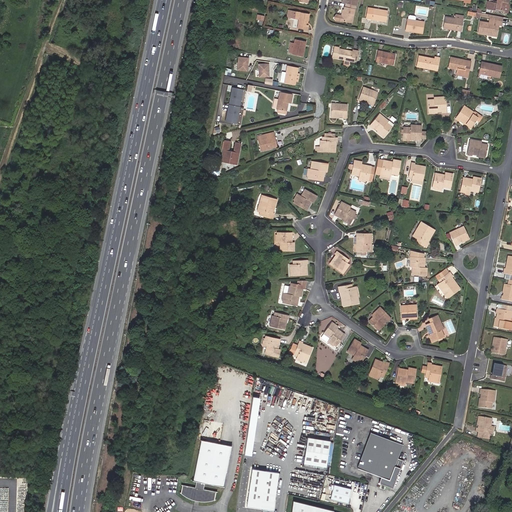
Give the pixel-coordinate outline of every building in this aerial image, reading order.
[(495,10),(496,9),(504,11),(505,2),(507,2),(507,0),(497,0),(497,2),(488,0),(486,9),(490,9),(495,10)] [(344,9),(343,11),(342,11),(341,15),(337,14),(334,17),(335,19),(340,20),(352,23),(356,5),(346,3),(345,6),(344,9)] [(386,21),(388,11),(368,7),(366,18),(386,21)] [(306,29),(309,14),(292,10),(291,18),(299,19),(297,27),(306,29)] [(501,25),(502,17),(491,14),(490,19),(489,19),(489,23),(480,22),(478,32),(486,33),(494,35),(496,24),(498,25),(501,25)] [(422,32),(424,22),(415,20),(416,17),(415,16),(410,15),(408,16),(408,19),(407,19),(405,31),(410,31),(410,30),(422,32)] [(461,30),(463,20),(455,19),(445,17),(443,27),(461,30)] [(496,37),(498,25),(496,24),(494,35),(486,33),(485,35),(496,37)] [(303,56),(306,41),(295,39),(294,43),(292,53),(292,54),(303,56)] [(355,55),(357,56),(358,51),(353,50),(352,51),(339,49),(339,47),(334,46),(332,57),(337,58),(344,60),(350,61),(354,62),(354,60),(355,55)] [(393,65),(395,54),(377,51),(376,61),(393,65)] [(434,57),(434,59),(418,56),(416,66),(437,70),(440,58),(434,57)] [(247,71),(248,58),(238,57),(237,70),(247,71)] [(468,76),(469,72),(465,71),(467,60),(450,57),(448,67),(457,69),(456,74),(468,76)] [(499,78),(502,66),(481,62),(478,73),(499,78)] [(270,77),(269,63),(259,64),(259,77),(270,77)] [(294,85),(295,81),(297,73),(298,67),(288,65),(284,83),(294,85)] [(243,89),(232,87),(225,121),(236,123),(243,89)] [(362,101),(362,99),(365,100),(374,104),(378,92),(363,87),(358,99),(362,101)] [(284,111),(286,102),(288,103),(290,103),(292,94),(280,91),(276,109),(278,109),(277,113),(285,114),(286,111),(284,111)] [(434,100),(427,100),(428,111),(437,111),(441,110),(441,112),(447,112),(446,97),(433,97),(434,100)] [(331,103),(331,115),(339,116),(342,116),(342,118),(346,118),(347,104),(331,103)] [(459,121),(460,120),(464,122),(471,127),(477,118),(472,114),(473,112),(463,106),(455,118),(459,121)] [(392,127),(387,123),(388,121),(379,113),(369,125),(373,128),(374,127),(377,130),(384,136),(392,127)] [(410,137),(413,137),(413,139),(421,139),(421,131),(421,126),(410,125),(410,127),(403,127),(403,129),(402,134),(402,138),(409,139),(410,137)] [(266,134),(267,138),(258,140),(260,150),(277,147),(273,133),(266,134)] [(334,146),(334,141),(336,141),(337,141),(337,137),(335,137),(324,137),(323,137),(323,140),(321,140),(321,146),(316,146),(315,151),(320,151),(335,152),(335,146),(334,146)] [(472,155),(472,153),(477,154),(485,156),(487,145),(481,144),(481,142),(470,139),(467,154),(472,155)] [(232,164),(233,160),(237,161),(241,143),(236,142),(234,151),(228,150),(230,141),(225,140),(221,157),(226,158),(225,162),(232,164)] [(392,163),(390,163),(390,161),(383,160),(380,174),(382,174),(390,176),(390,173),(398,174),(400,161),(393,159),(392,162),(392,163)] [(363,166),(361,165),(361,164),(362,162),(354,160),(351,174),(359,175),(358,178),(365,180),(368,180),(371,166),(363,165),(363,166)] [(326,171),(328,163),(314,161),(313,169),(310,168),(308,176),(308,178),(322,181),(323,173),(322,173),(323,170),(324,171),(326,171)] [(419,167),(414,166),(414,164),(415,163),(411,163),(408,176),(412,177),(412,179),(423,181),(425,167),(419,165),(419,167)] [(453,174),(445,172),(444,175),(444,176),(442,176),(442,174),(435,173),(432,187),(435,187),(442,189),(442,186),(450,188),(453,174)] [(472,180),(470,180),(470,179),(462,177),(460,191),(463,192),(470,193),(470,190),(478,192),(481,178),(473,177),(472,179),(472,180)] [(308,203),(310,201),(311,201),(313,203),(317,195),(305,189),(301,196),(299,194),(295,200),(294,203),(306,210),(310,203),(308,203)] [(271,212),(273,207),(274,207),(277,199),(262,195),(260,200),(262,201),(259,212),(261,212),(264,213),(263,216),(272,219),(274,213),(273,212),(272,212),(271,212)] [(351,222),(353,218),(355,214),(356,212),(350,209),(351,206),(341,201),(334,214),(341,217),(341,216),(345,218),(344,219),(351,222)] [(426,241),(429,236),(430,237),(435,229),(421,221),(418,226),(420,227),(414,237),(415,238),(419,240),(417,242),(425,247),(428,242),(427,241),(426,241)] [(458,242),(461,240),(469,237),(463,226),(449,233),(455,245),(458,243),(458,242)] [(290,242),(290,239),(291,239),(291,232),(277,232),(277,234),(277,242),(280,242),(280,250),(294,250),(294,242),(291,242),(290,242)] [(357,251),(361,251),(366,252),(368,252),(368,244),(371,244),(371,233),(357,233),(357,240),(358,240),(358,244),(357,244),(357,251)] [(329,264),(341,272),(347,263),(346,262),(348,259),(337,251),(334,254),(335,255),(337,255),(334,260),(332,259),(329,264)] [(426,276),(426,267),(424,267),(423,267),(423,265),(424,265),(424,257),(424,253),(410,251),(410,256),(410,259),(410,267),(412,267),(412,275),(426,276)] [(305,269),(305,263),(307,263),(308,263),(308,260),(294,260),(294,264),(292,264),(292,275),(307,275),(307,268),(305,269)] [(342,273),(349,264),(347,263),(341,272),(342,273)] [(445,268),(439,273),(442,277),(443,279),(440,282),(439,283),(446,292),(444,293),(447,298),(460,289),(455,282),(454,283),(450,278),(451,277),(452,277),(449,272),(448,272),(445,268)] [(301,296),(303,289),(305,280),(298,280),(298,284),(291,283),(290,286),(288,294),(285,293),(283,300),(283,303),(297,305),(298,298),(297,298),(298,296),(299,296),(301,296)] [(502,300),(511,301),(511,280),(510,280),(509,280),(508,285),(506,284),(504,293),(504,296),(503,295),(502,300)] [(439,283),(437,284),(444,293),(446,292),(439,283)] [(352,287),(348,288),(347,285),(338,286),(339,292),(341,292),(342,292),(343,297),(342,297),(343,306),(359,303),(358,298),(356,298),(354,286),(352,287)] [(405,318),(408,317),(417,317),(416,305),(400,306),(401,319),(405,319),(405,318)] [(496,327),(511,330),(511,329),(511,323),(510,323),(511,313),(511,306),(503,305),(502,310),(498,309),(497,314),(498,314),(497,318),(496,327)] [(373,317),(369,321),(376,329),(383,323),(386,320),(387,321),(391,317),(380,307),(372,315),(373,317)] [(285,323),(287,318),(288,319),(289,319),(290,315),(276,312),(275,316),(274,316),(271,326),(285,329),(287,324),(285,323)] [(443,329),(439,318),(438,319),(436,315),(429,318),(431,322),(426,324),(429,331),(430,330),(432,333),(430,334),(433,341),(437,339),(442,337),(444,337),(441,330),(443,329)] [(337,331),(336,330),(337,329),(338,327),(331,322),(323,333),(330,337),(328,340),(334,344),(336,346),(345,335),(338,330),(337,331)] [(266,336),(265,339),(263,346),(266,346),(265,354),(278,357),(280,349),(277,348),(280,339),(266,336)] [(508,340),(496,337),(494,346),(494,349),(492,348),(491,352),(505,355),(508,340)] [(361,348),(359,346),(360,345),(361,343),(354,339),(347,350),(354,355),(353,357),(359,361),(361,362),(368,351),(362,346),(361,348)] [(306,347),(302,344),(302,343),(303,342),(299,341),(298,345),(292,343),(290,348),(288,351),(294,354),(297,355),(297,356),(307,361),(313,348),(307,345),(306,347)] [(384,364),(380,362),(380,361),(375,359),(369,373),(380,377),(380,375),(384,376),(389,363),(385,362),(385,363),(384,364)] [(425,376),(429,377),(428,379),(439,381),(442,367),(436,365),(435,367),(431,366),(431,363),(427,362),(427,367),(426,371),(425,376)] [(507,366),(495,364),(494,372),(493,375),(492,375),(491,379),(505,382),(507,366)] [(407,371),(405,371),(405,370),(398,368),(395,382),(398,382),(405,384),(406,381),(414,383),(416,369),(408,367),(408,370),(407,371)] [(482,394),(481,398),(480,408),(492,409),(493,402),(495,403),(496,391),(481,389),(480,394),(482,394)] [(493,419),(481,417),(479,425),(479,428),(477,428),(476,432),(479,432),(490,434),(495,435),(496,428),(491,427),(493,419)] [(390,488),(395,486),(403,461),(397,459),(402,445),(370,434),(358,470),(382,478),(380,484),(390,488)] [(326,468),(329,442),(307,439),(303,465),(326,468)] [(190,500),(191,500),(192,501),(192,499),(196,500),(196,501),(197,502),(199,502),(201,502),(203,502),(205,502),(206,501),(208,501),(210,500),(212,500),(213,492),(201,489),(202,484),(220,487),(228,448),(199,442),(191,481),(194,482),(193,488),(181,485),(179,493),(180,494),(182,495),(183,496),(185,497),(186,498),(188,499),(190,500)] [(278,472),(252,468),(248,500),(272,509),(272,510),(278,472)] [(348,505),(351,490),(333,486),(329,501),(348,505)] [(332,511),(333,509),(292,499),(290,511),(332,511)] [(267,509),(272,509),(248,500),(247,506),(262,508),(267,509)]
